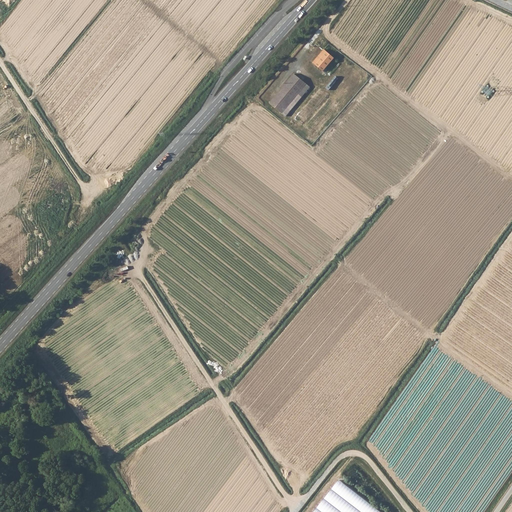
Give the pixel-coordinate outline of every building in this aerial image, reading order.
[(323,71),(334,58),(324,50),(313,63),(323,71)] [(286,117),(310,87),(294,74),(270,103),(286,117)] [(302,125),(327,96),(319,89),(295,118),(302,125)] [(337,104),(329,98),(305,126),(312,133),(337,104)] [(382,511),(337,478),(312,511),(382,511)]
